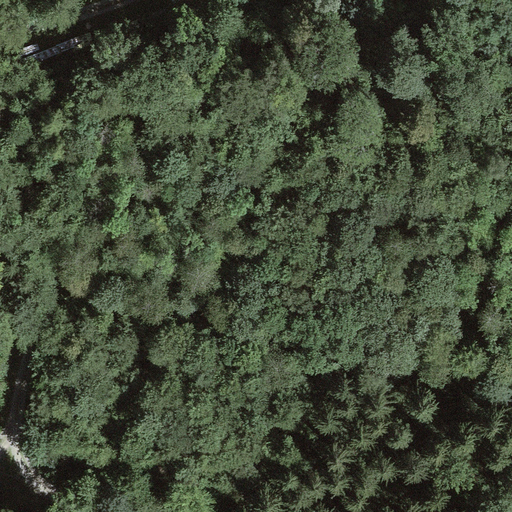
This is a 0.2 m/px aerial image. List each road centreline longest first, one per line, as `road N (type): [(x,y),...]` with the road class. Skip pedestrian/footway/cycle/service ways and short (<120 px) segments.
road 1 (track): [(9,476),(20,364),(57,275),(42,223),(0,145)]
road 2 (track): [(0,29),(119,0)]
